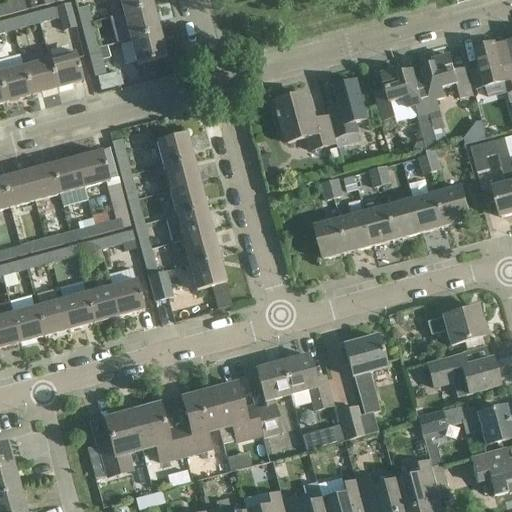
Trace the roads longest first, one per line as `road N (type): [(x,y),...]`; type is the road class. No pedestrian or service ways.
road 1 (residential): [(218,86),(511,7)]
road 2 (residential): [(40,389),(281,323)]
road 3 (residential): [(281,323),(218,86)]
road 4 (residential): [(281,323),(505,264)]
road 5 (residential): [(0,147),(218,86)]
road 6 (residential): [(73,511),(40,389)]
